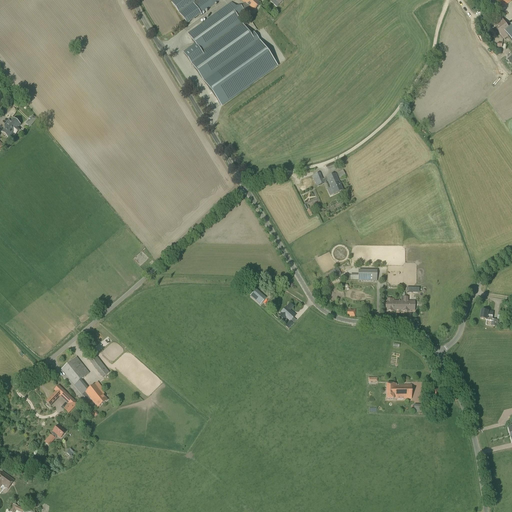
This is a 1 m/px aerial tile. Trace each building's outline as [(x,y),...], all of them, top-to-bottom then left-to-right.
[(174,0),(171,2),(187,25),(221,0),(174,0)] [(240,0),(244,4),(240,8),(244,13),(249,7),(254,12),(260,4),(255,0),(240,0)] [(504,7),(511,0),(492,0),(499,9),(503,6),(504,7)] [(187,51),(183,53),(205,83),(221,107),(274,69),(277,67),(254,34),(251,37),(248,33),(239,20),(245,16),(244,13),(240,8),(239,7),(236,7),(232,3),(231,2),(213,15),(187,34),(196,46),(191,48),(187,51)] [(511,41),(511,25),(509,28),(503,19),(493,25),(504,40),(508,37),(511,41)] [(32,116),(27,122),(32,126),(37,120),(32,116)] [(13,119),(6,127),(13,134),(16,136),(19,131),(17,129),(20,126),(13,119)] [(1,133),(9,139),(11,136),(12,136),(13,134),(6,127),(5,129),(1,133)] [(324,183),(320,173),(313,176),(317,186),(324,183)] [(343,191),(335,174),(326,178),(330,188),(334,195),(343,191)] [(332,279),(341,274),(338,268),(329,273),(332,279)] [(376,281),(377,271),(359,271),(358,281),(376,281)] [(249,297),(260,306),(266,299),(256,289),(249,297)] [(403,311),(409,312),(409,311),(415,311),(415,302),(408,302),(408,297),(404,297),(404,302),(401,302),(401,305),(400,305),(400,307),(398,306),(398,310),(403,310),(403,311)] [(393,310),(398,310),(398,306),(400,307),(400,305),(401,305),(401,302),(392,301),(392,299),(388,299),(388,301),(387,301),(387,303),(383,303),(383,308),(387,309),(387,310),(387,311),(393,311),(393,310)] [(290,311),(293,307),(289,303),(287,307),(286,306),(281,313),(279,316),(283,320),(286,317),(290,321),(295,316),(290,311)] [(355,318),(355,310),(347,309),(347,317),(355,318)] [(488,312),(482,311),(480,319),(487,320),(487,321),(491,321),(491,326),(497,327),(498,320),(492,320),(493,312),(488,311),(488,312)] [(288,330),(293,325),(290,321),(285,327),(288,330)] [(102,378),(109,373),(95,354),(88,360),(102,378)] [(89,389),(82,380),(89,373),(76,357),(61,370),(81,395),(82,395),(86,400),(90,406),(94,403),(98,408),(107,400),(104,396),(104,395),(102,392),(104,390),(98,382),(95,385),(89,389)] [(386,385),(386,400),(393,400),(393,399),(411,399),(411,385),(396,385),(386,385)] [(59,397),(60,396),(61,397),(65,392),(58,386),(54,390),(56,392),(54,393),(48,400),(53,404),(59,397)] [(437,416),(448,412),(439,389),(428,393),(437,416)] [(68,414),(72,410),(77,404),(72,399),(68,404),(69,404),(67,406),(64,409),(64,410),(66,412),(68,414)] [(53,433),(52,434),(55,437),(57,436),(60,438),(66,432),(58,426),(53,432),(53,433)] [(0,474),(0,487),(2,485),(8,489),(14,481),(2,472),(0,474)]
